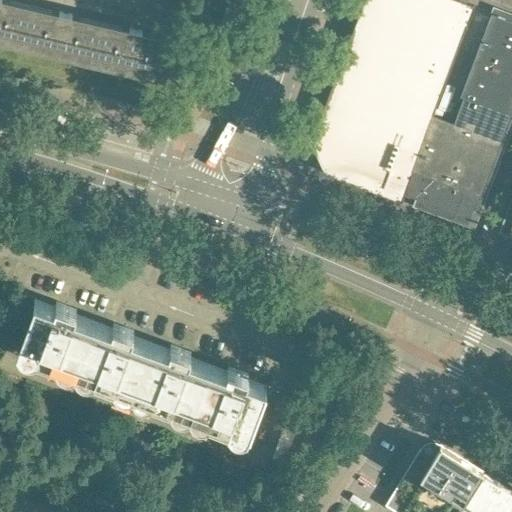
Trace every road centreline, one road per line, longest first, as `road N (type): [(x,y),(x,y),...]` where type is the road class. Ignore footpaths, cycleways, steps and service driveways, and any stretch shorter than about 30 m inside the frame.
road 1 (residential): [(0,250),(297,351),(262,452)]
road 2 (tertiary): [(451,287),(250,205)]
road 3 (residential): [(250,205),(318,0)]
road 4 (tertiary): [(241,233),(435,315)]
road 5 (tertiary): [(197,186),(0,129)]
road 6 (unclassified): [(283,0),(197,186)]
road 7 (tertiary): [(0,151),(186,212)]
road 8 (residential): [(318,511),(395,386)]
road 9 (residential): [(395,386),(511,458)]
